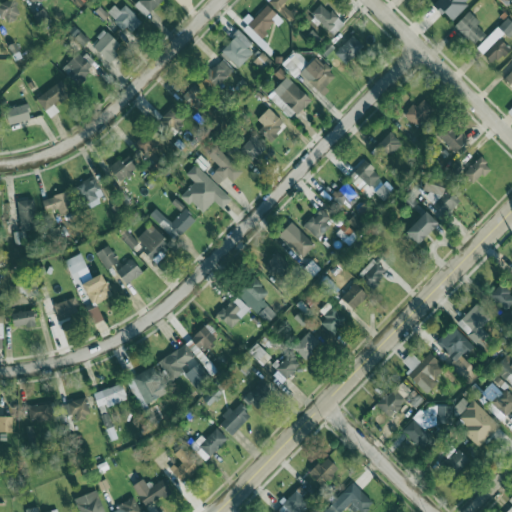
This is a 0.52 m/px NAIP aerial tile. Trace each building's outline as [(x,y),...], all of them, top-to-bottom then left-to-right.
[(0,13),(3,23),(20,18),(14,0),(11,0),(0,3),(0,13)] [(138,0),(133,5),(146,17),(162,0),(138,0)] [(269,0),(269,1),(291,22),(297,15),(285,3),(287,0),(269,0)] [(450,21),(472,0),(435,0),(433,3),(450,21)] [(269,45),(262,38),(282,19),(266,3),(242,27),(264,50),(269,45)] [(327,30),(338,21),(322,3),(311,13),(327,30)] [(125,5),(119,11),(114,6),(106,13),(122,29),(126,26),(132,33),(142,23),(125,5)] [(481,23),(469,12),(454,27),(475,47),(486,35),(478,27),(481,23)] [(505,34),(499,27),(477,47),(491,62),(508,46),(501,38),(505,34)] [(117,35),(126,45),(134,38),(125,28),(117,35)] [(123,47),(105,30),(91,45),(110,62),(123,47)] [(256,50),(238,33),(220,51),(239,68),(256,50)] [(345,65),(364,48),(352,36),(334,53),(345,65)] [(291,76),(309,67),(301,51),(283,60),(291,76)] [(62,70),(78,84),(93,67),(77,53),(62,70)] [(338,77),(316,57),(300,74),(322,94),(338,77)] [(216,90),(233,71),(221,60),(204,79),(216,90)] [(511,90),(511,89),(511,65),(498,78),(511,90)] [(291,120),(311,100),(288,78),(269,100),(291,120)] [(36,99),(50,118),(57,112),(54,107),(72,93),(61,80),(36,99)] [(208,99),(193,85),(181,98),(197,112),(208,99)] [(416,107),(413,104),(404,114),(418,129),(436,111),(424,99),(416,107)] [(31,120),(27,104),(9,109),(13,124),(31,120)] [(163,114),(174,130),(187,122),(176,106),(163,114)] [(267,110),(258,120),(264,125),(258,131),(269,141),(284,125),(267,110)] [(439,139),(451,151),(464,137),(452,125),(439,139)] [(134,144),(146,157),(160,144),(148,131),(134,144)] [(402,147),(392,132),(376,143),(387,158),(402,147)] [(241,155),(258,160),(264,141),(247,135),(241,155)] [(232,182),(242,173),(218,146),(208,155),(219,168),(209,176),(217,185),(227,177),(232,182)] [(118,182),(140,170),(130,154),(109,165),(118,182)] [(486,165),(476,156),(460,173),(470,183),(486,165)] [(357,187),(363,181),(370,187),(380,175),(363,161),(347,179),(357,187)] [(202,214),(214,201),(223,209),(231,199),(194,165),(185,174),(194,182),(181,195),(202,214)] [(417,185),(426,193),(422,197),(441,215),(455,200),(427,175),(417,185)] [(105,199),(94,177),(77,185),(87,207),(105,199)] [(360,196),(345,181),(331,195),(346,210),(360,196)] [(59,209),(60,213),(73,209),(67,192),(42,200),(46,212),(59,209)] [(21,231),(13,232),(15,246),(39,243),(33,199),(17,201),(21,231)] [(149,215),(160,225),(164,220),(181,236),(196,220),(181,206),(177,210),(180,213),(170,223),(156,209),(149,215)] [(304,229),(320,239),(329,226),(324,222),(329,215),(318,207),(304,229)] [(398,231),(410,242),(430,221),(419,209),(398,231)] [(332,233),(341,239),(349,229),(340,223),(332,233)] [(172,246),(149,225),(137,239),(146,247),(142,251),(156,263),(172,246)] [(315,245),(299,230),(287,243),(303,258),(315,245)] [(131,250),(138,244),(129,233),(121,238),(131,250)] [(104,269),(117,264),(111,247),(97,252),(104,269)] [(263,267),(280,281),(294,265),(277,250),(263,267)] [(91,275),(81,253),(65,261),(74,282),(91,275)] [(354,275),(367,286),(382,269),(369,257),(354,275)] [(143,271),(131,258),(116,271),(128,285),(143,271)] [(113,296),(104,275),(83,284),(93,305),(113,296)] [(276,316),(262,298),(267,294),(256,279),(239,292),(264,325),(276,316)] [(336,297),(349,309),(362,294),(349,283),(336,297)] [(511,297),(498,283),(485,297),(500,312),(511,299),(511,297)] [(230,329),(251,310),(238,296),(217,315),(230,329)] [(57,321),(79,315),(75,298),(53,303),(57,321)] [(454,322),(473,343),(485,332),(479,326),(488,318),(474,303),(454,322)] [(104,320),(96,306),(88,311),(95,324),(104,320)] [(315,321),(327,334),(343,319),(331,306),(315,321)] [(12,313),(14,329),(38,325),(35,310),(12,313)] [(198,359),(219,338),(205,324),(184,346),(198,359)] [(434,342),(452,361),(470,344),(452,325),(434,342)] [(302,359),(319,342),(306,329),(289,347),(302,359)] [(244,350),(258,365),(267,356),(253,342),(244,350)] [(181,368),(193,357),(182,344),(159,364),(173,381),(184,372),(181,368)] [(296,360),(282,351),(272,367),(274,368),(269,375),(281,383),(296,360)] [(425,391),(435,381),(432,378),(442,367),(426,352),(417,362),(406,351),(395,364),(425,391)] [(493,366),(508,378),(505,382),(511,387),(511,359),(504,353),(493,366)] [(448,363),(465,383),(475,374),(459,354),(448,363)] [(125,380),(138,407),(165,395),(152,367),(125,380)] [(192,368),(190,378),(201,380),(202,370),(192,368)] [(511,396),(501,386),(499,388),(491,380),(485,386),(494,395),(488,402),(502,415),(511,404),(511,396)] [(93,395),(101,414),(107,412),(105,408),(127,399),(120,383),(93,395)] [(372,404),(385,416),(401,399),(388,387),(372,404)] [(90,416),(86,397),(66,402),(69,415),(75,414),(76,419),(90,416)] [(474,446),(495,424),(469,400),(453,417),(461,425),(456,430),(474,446)] [(24,427),(25,439),(38,437),(37,429),(53,427),(49,403),(29,406),(32,425),(24,427)] [(247,414),(235,404),(229,410),(227,408),(214,422),(228,435),(247,414)] [(445,424),(445,405),(430,405),(430,423),(445,424)] [(99,416),(108,442),(117,439),(108,413),(99,416)] [(11,416),(0,416),(0,431),(12,432),(11,416)] [(397,430),(412,445),(424,434),(409,418),(397,430)] [(201,438),(198,435),(187,444),(201,459),(224,438),(213,427),(201,438)] [(465,460),(453,449),(439,464),(451,475),(465,460)] [(166,469),(177,482),(194,468),(183,455),(166,469)] [(316,465),(312,461),(302,471),(318,486),(334,468),(323,457),(316,465)] [(145,487),(138,477),(127,484),(141,506),(167,490),(159,478),(145,487)] [(319,511),(335,511),(344,503),(353,511),(359,511),(370,501),(348,481),(319,511)] [(296,511),(310,494),(294,483),(275,511),(276,511),(296,511)] [(75,498),(79,511),(104,511),(98,491),(75,498)] [(511,511),(511,491),(505,500),(509,504),(502,511),(511,511)] [(109,511),(136,511),(131,500),(109,511)]
